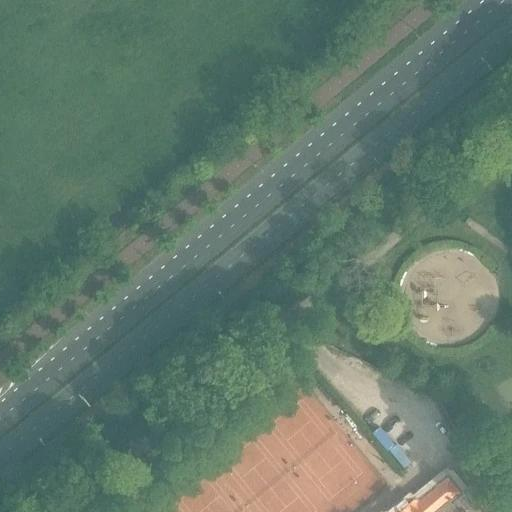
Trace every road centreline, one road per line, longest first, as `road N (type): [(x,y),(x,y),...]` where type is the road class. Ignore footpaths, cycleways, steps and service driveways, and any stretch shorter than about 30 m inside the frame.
road 1 (primary): [(0,459),(511,32)]
road 2 (primary): [(502,0),(0,416)]
